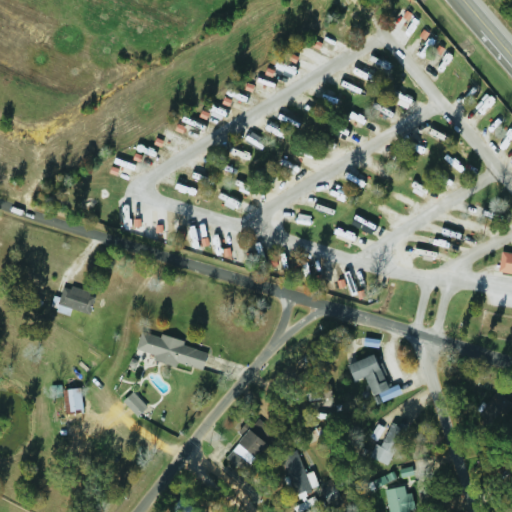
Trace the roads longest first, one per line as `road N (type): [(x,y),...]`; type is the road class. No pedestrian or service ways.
road 1 (residential): [(511,359),(287,296),(0,188)]
road 2 (residential): [(132,511),(267,348),(287,296)]
road 3 (residential): [(463,511),(396,324)]
